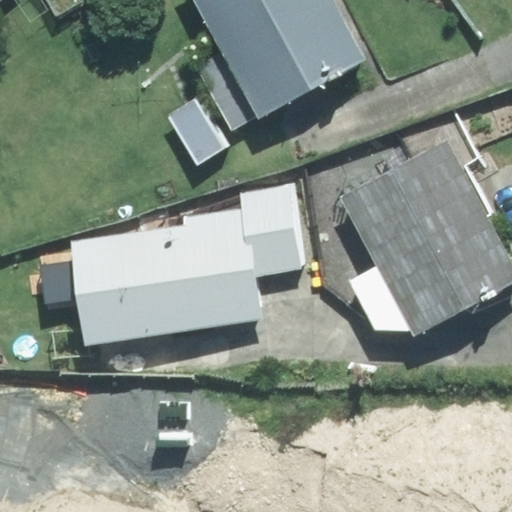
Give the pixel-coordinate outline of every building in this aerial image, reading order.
[(0,0),(0,12),(16,0),(0,0)] [(379,62),(344,0),(206,0),(233,47),(201,64),(238,130),(270,113),(273,120),(379,62)] [(430,327),(511,282),(511,234),(456,132),(354,190),(430,327)] [(101,336),(272,314),(265,270),(308,264),(297,181),(248,188),(250,204),(194,212),(195,219),(87,234),(101,336)] [(206,511),(132,402),(52,457),(90,511),(206,511)]
